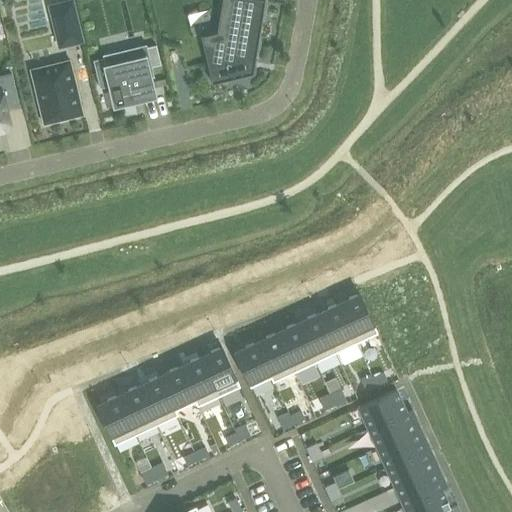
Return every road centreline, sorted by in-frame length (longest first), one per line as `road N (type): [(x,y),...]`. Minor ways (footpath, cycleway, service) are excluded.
road 1 (residential): [(0,175),(275,106),(289,86),(305,0)]
road 2 (residential): [(288,511),(261,454),(137,511)]
